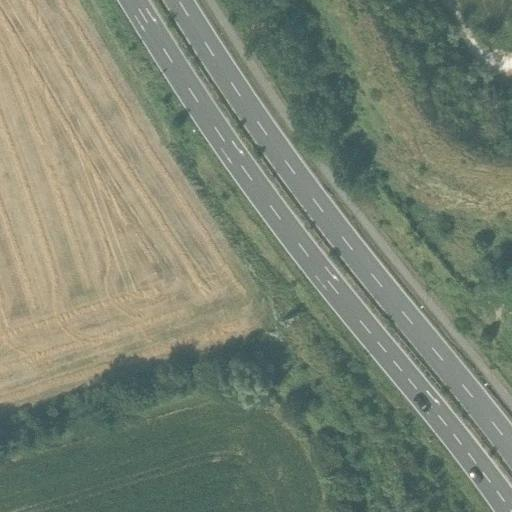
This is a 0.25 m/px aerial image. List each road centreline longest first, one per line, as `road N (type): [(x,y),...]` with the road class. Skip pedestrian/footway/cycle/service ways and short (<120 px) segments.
road 1 (primary): [(134,0),(291,241),(507,511)]
road 2 (primary): [(511,450),(325,218),(183,0)]
road 3 (track): [(228,383),(0,456)]
road 4 (track): [(89,0),(166,130)]
